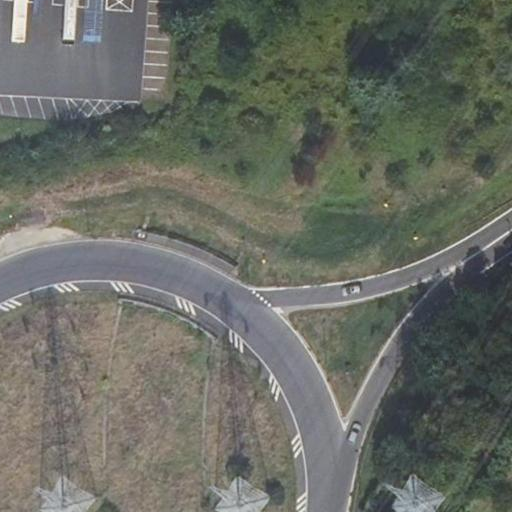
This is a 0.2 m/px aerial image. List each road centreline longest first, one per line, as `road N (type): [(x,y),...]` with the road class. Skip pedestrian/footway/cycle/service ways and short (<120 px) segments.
road 1 (primary): [(239,306),(154,268),(101,263),(49,269),(0,288)]
road 2 (primary): [(335,473),(382,372),(462,263)]
road 3 (primary): [(462,263),(345,295),(239,306)]
road 4 (primary): [(335,473),(323,418),(297,366),(239,306)]
